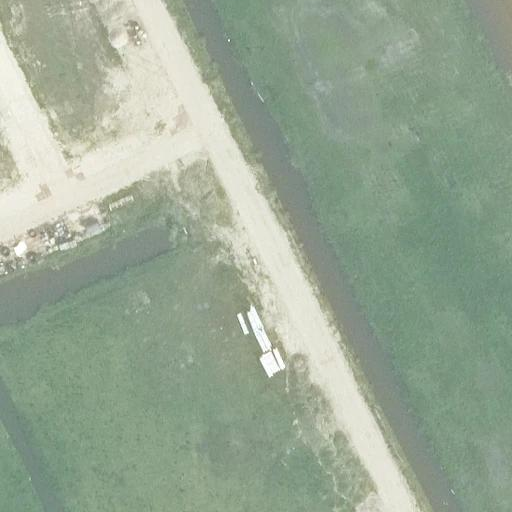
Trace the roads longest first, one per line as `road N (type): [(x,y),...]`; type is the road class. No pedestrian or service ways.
road 1 (residential): [(195,125),(397,511)]
road 2 (residential): [(195,125),(0,222)]
road 3 (residential): [(142,0),(195,125)]
